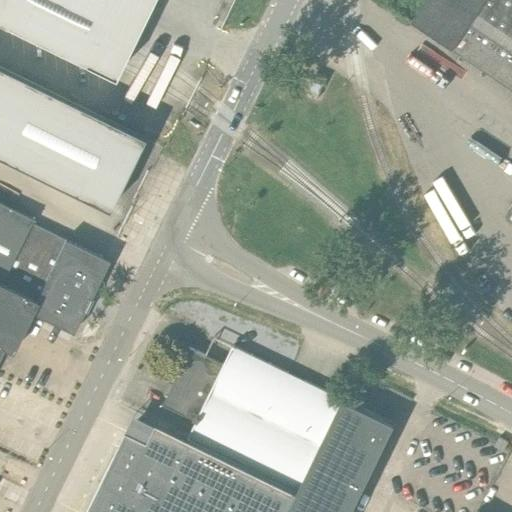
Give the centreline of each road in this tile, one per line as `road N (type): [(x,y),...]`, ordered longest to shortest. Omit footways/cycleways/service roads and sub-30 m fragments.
road 1 (unclassified): [(511,415),(168,237)]
road 2 (unclassified): [(34,511),(168,237)]
road 3 (unclassified): [(168,237),(287,0)]
